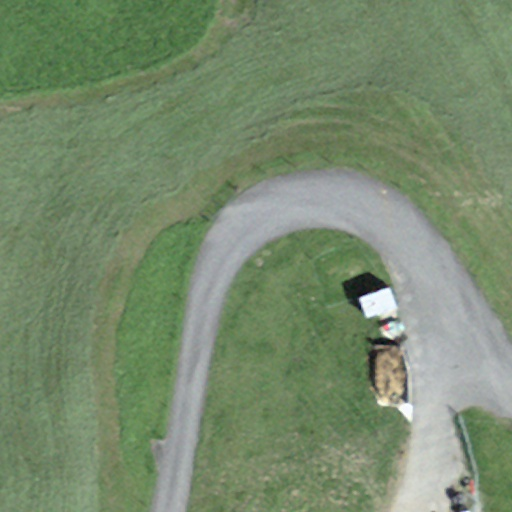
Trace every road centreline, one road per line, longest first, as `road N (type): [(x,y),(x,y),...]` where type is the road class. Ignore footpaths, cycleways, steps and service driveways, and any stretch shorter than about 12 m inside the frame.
road 1 (track): [(511,396),(395,225),(297,200),(232,241),(198,312),(162,511)]
road 2 (track): [(416,511),(433,408),(478,337)]
